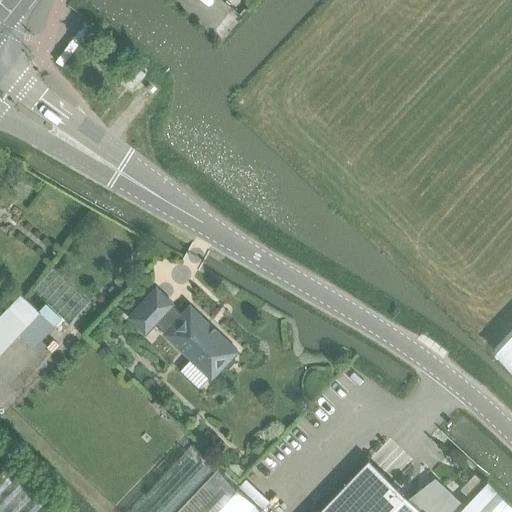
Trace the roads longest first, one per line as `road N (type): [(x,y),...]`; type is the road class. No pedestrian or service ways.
road 1 (tertiary): [(511,431),(408,346),(138,184)]
road 2 (tertiary): [(138,184),(0,71)]
road 3 (tertiary): [(0,115),(138,184)]
